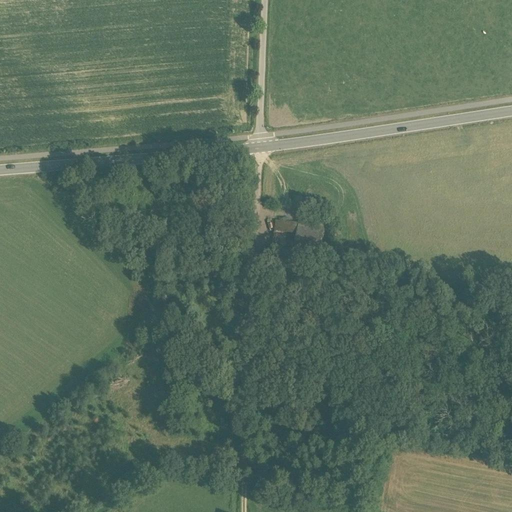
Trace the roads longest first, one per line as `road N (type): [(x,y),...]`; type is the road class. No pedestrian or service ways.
road 1 (track): [(259,150),(244,511)]
road 2 (track): [(249,381),(302,380),(511,406)]
road 3 (unclassified): [(259,150),(0,171)]
road 4 (unclassified): [(511,112),(259,150)]
road 5 (unclassified): [(264,0),(259,150)]
